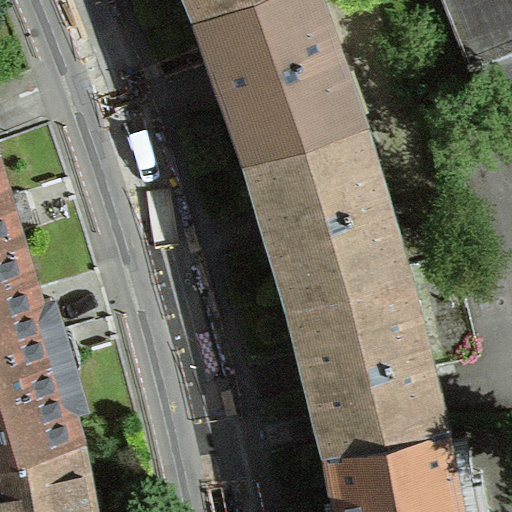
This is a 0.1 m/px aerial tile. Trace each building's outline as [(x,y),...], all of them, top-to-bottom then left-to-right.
[(189,0),(194,10),(220,0),(189,0)] [(321,14),(305,20),(297,0),(220,0),(194,10),(210,57),(244,153),(341,122),(325,77),(341,71),(321,14)] [(511,117),(511,17),(505,0),(437,0),(486,125),(511,117)] [(341,122),(244,153),(258,200),(288,299),(385,272),(371,226),(388,221),(371,164),(354,169),(341,122)] [(0,274),(25,267),(11,221),(19,218),(12,195),(4,197),(0,185),(0,274)] [(52,315),(48,303),(36,307),(25,267),(0,274),(0,450),(74,433),(62,390),(73,386),(52,315)] [(413,316),(397,320),(385,272),(288,299),(299,346),(324,447),(423,425),(412,378),(428,374),(413,316)] [(456,511),(440,421),(423,425),(324,447),(335,505),(336,511),(456,511)] [(0,511),(88,511),(82,472),(74,433),(0,450),(0,511)]
